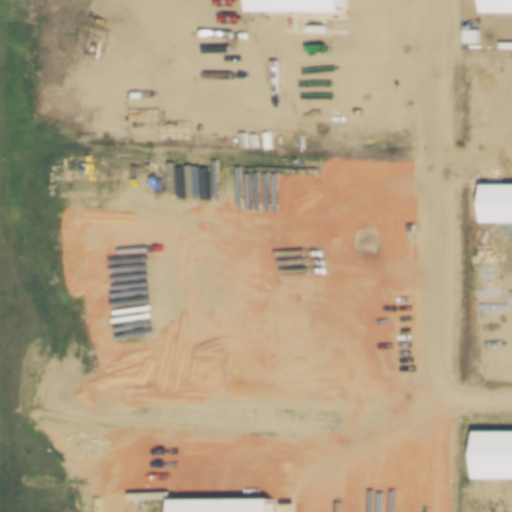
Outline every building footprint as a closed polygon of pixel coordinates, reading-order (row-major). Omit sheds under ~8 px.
[(339,0),(339,16),(247,15),(247,0),(339,0)] [(511,0),(483,0),(483,15),(511,15),(511,0)] [(511,185),(483,185),(483,224),(511,224),(511,185)] [(492,278),(511,278),(511,232),(492,233),(492,278)] [(511,432),(477,432),(477,481),(511,481),(511,432)] [(171,511),(171,505),(271,503),(271,511),(171,511)]
